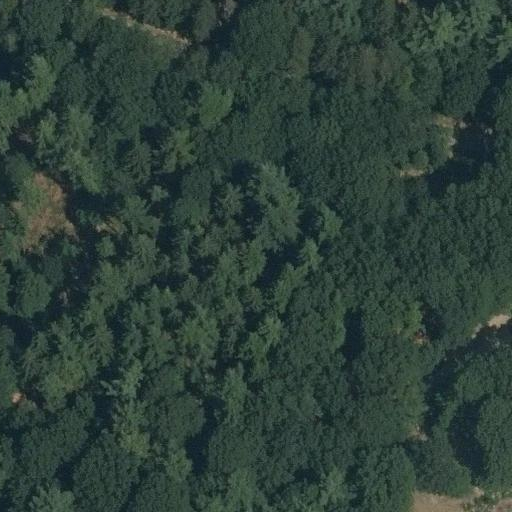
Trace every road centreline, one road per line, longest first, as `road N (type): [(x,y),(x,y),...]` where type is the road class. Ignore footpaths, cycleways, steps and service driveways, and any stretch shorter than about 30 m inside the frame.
road 1 (unclassified): [(511,150),(289,91),(54,0)]
road 2 (track): [(511,313),(361,427),(274,511)]
